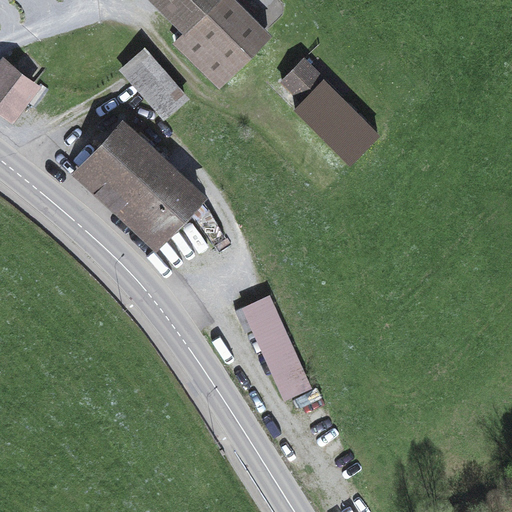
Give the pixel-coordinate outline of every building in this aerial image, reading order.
[(176,41),(221,85),(270,36),(232,0),(166,0),(192,25),(176,41)] [(186,98),(146,53),(123,73),(163,118),(186,98)] [(349,163),(378,134),(303,59),(282,80),(303,101),(295,109),(349,163)] [(0,73),(0,108),(10,117),(35,85),(8,63),(0,73)] [(82,169),(121,205),(162,161),(124,125),(82,169)] [(201,196),(162,161),(121,205),(116,211),(155,246),(181,218),(201,196)] [(201,196),(181,218),(186,222),(191,216),(213,245),(225,238),(201,196)] [(245,306),(287,399),(312,388),(270,295),(245,306)]
